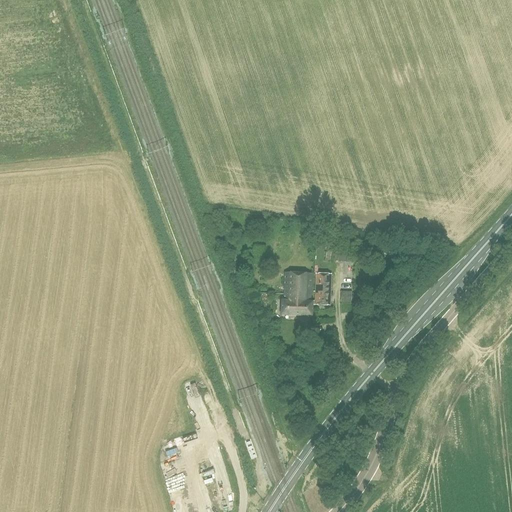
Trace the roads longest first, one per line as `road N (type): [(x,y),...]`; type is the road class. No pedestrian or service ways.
road 1 (primary): [(269,511),(334,418),(511,213)]
road 2 (unclassified): [(338,511),(368,472),(411,364),(511,245)]
road 3 (unknown): [(60,0),(49,56),(21,98),(0,103)]
